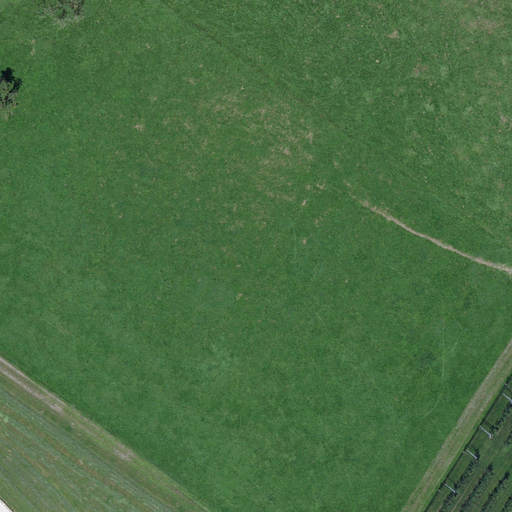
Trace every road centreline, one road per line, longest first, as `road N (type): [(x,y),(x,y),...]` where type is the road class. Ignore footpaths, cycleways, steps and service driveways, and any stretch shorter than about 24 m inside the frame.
road 1 (track): [(197,511),(0,365)]
road 2 (track): [(511,349),(408,511)]
